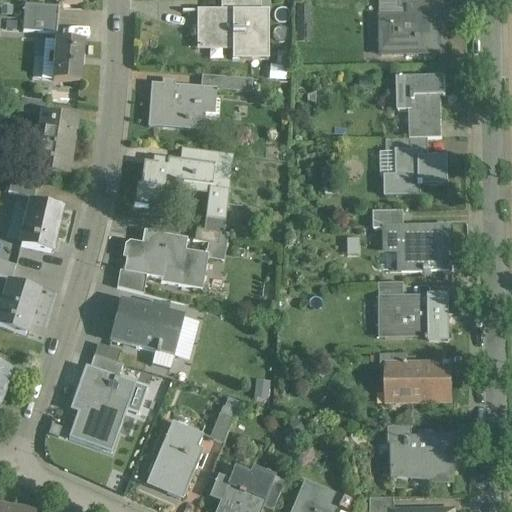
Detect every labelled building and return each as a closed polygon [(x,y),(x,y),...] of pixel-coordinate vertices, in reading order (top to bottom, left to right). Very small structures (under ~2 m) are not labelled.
[(260,0),(221,0),(221,13),(260,13),(260,0)] [(416,0),(416,9),(437,9),(439,9),(438,0),(416,0)] [(59,9),(24,7),(23,20),(57,23),(59,9)] [(416,9),(408,9),(408,18),(380,19),(380,43),(409,43),(409,57),(441,56),(441,30),(438,30),(437,9),(416,9)] [(221,13),(182,13),(182,14),(198,14),(198,48),(232,48),(232,62),(251,62),(251,56),(264,56),(264,13),(260,13),(221,13)] [(57,23),(23,20),(22,34),(56,36),(58,23),(57,23)] [(82,44),(56,42),(53,83),(79,85),(82,44)] [(251,93),(252,81),(201,78),(201,89),(216,91),(251,93)] [(445,79),(397,81),(398,113),(409,113),(409,130),(441,129),(440,99),(445,99),(445,79)] [(201,89),(151,86),(148,129),(203,133),(204,116),(214,116),(216,91),(201,89)] [(48,105),(20,101),(18,114),(42,118),(43,116),(46,116),(48,105)] [(46,116),(43,116),(42,118),(33,174),(66,179),(76,121),(46,116)] [(441,129),(409,130),(410,141),(422,141),(441,140),(441,129)] [(422,141),(410,141),(410,142),(386,142),(386,154),(396,154),(396,153),(423,153),(422,141)] [(211,155),(181,151),(180,163),(209,166),(211,155)] [(423,159),(423,153),(396,153),(396,154),(396,178),(385,178),(385,198),(421,198),(421,189),(423,189),(423,187),(448,186),(447,159),(423,159)] [(386,154),(380,155),(380,178),(385,178),(396,178),(396,154),(386,154)] [(232,157),(211,155),(209,166),(180,163),(167,161),(166,167),(144,164),(139,206),(134,205),(134,207),(163,212),(165,187),(178,189),(178,184),(210,188),(206,220),(224,222),(232,157)] [(36,187),(11,181),(8,194),(33,200),(36,187)] [(60,211),(31,205),(21,248),(50,254),(60,211)] [(401,213),(374,214),(374,231),(384,230),(384,229),(402,229),(401,213)] [(402,229),(384,229),(384,230),(384,252),(401,251),(402,274),(425,273),(425,274),(431,274),(431,272),(448,272),(448,253),(447,253),(447,228),(402,229)] [(220,234),(196,230),(194,243),(218,247),(220,234)] [(187,241),(144,233),(141,247),(131,245),(126,249),(124,259),(126,259),(123,274),(124,274),(146,278),(161,281),(160,285),(202,292),(208,256),(206,256),(206,255),(204,255),(204,256),(185,253),(187,241)] [(15,268),(0,263),(0,277),(11,281),(15,268)] [(146,278),(124,274),(123,274),(119,273),(116,290),(143,297),(146,278)] [(37,294),(9,285),(0,315),(0,329),(24,336),(37,294)] [(404,285),(379,286),(379,300),(384,300),(384,299),(404,299),(404,285)] [(404,299),(384,299),(384,300),(385,341),(426,340),(426,343),(449,343),(448,298),(404,299)] [(184,320),(123,304),(118,322),(115,321),(110,342),(137,348),(137,349),(158,354),(159,353),(174,357),(184,320)] [(120,353),(97,347),(93,359),(116,366),(120,353)] [(407,357),(380,358),(381,370),(385,370),(385,371),(387,371),(387,369),(407,369),(407,357)] [(116,366),(93,359),(90,371),(118,381),(122,368),(116,366)] [(407,369),(387,369),(387,371),(387,384),(388,384),(389,407),(390,407),(390,402),(448,401),(449,406),(450,406),(449,367),(444,367),(444,369),(407,369)] [(0,401),(11,374),(0,370),(0,401)] [(90,371),(85,370),(74,402),(82,405),(69,441),(111,455),(126,412),(120,410),(129,385),(118,381),(90,371)] [(233,422),(219,416),(209,441),(222,447),(233,422)] [(203,438),(172,425),(156,461),(162,464),(151,490),(182,503),(203,452),(198,449),(203,438)] [(413,429),(388,430),(388,431),(389,431),(390,442),(412,441),(411,431),(413,431),(413,429)] [(412,441),(390,442),(391,481),(422,485),(455,484),(454,440),(412,441)] [(253,471),(250,477),(235,470),(228,486),(223,484),(217,502),(221,504),(217,511),(260,511),(272,486),(274,480),(253,471)] [(334,497),(303,484),(291,511),(334,511),(335,511),(329,509),(334,497)] [(273,511),(282,490),(272,486),(262,509),(268,511),(273,511)] [(394,501),(368,502),(368,511),(390,511),(391,503),(394,503),(394,501)]
